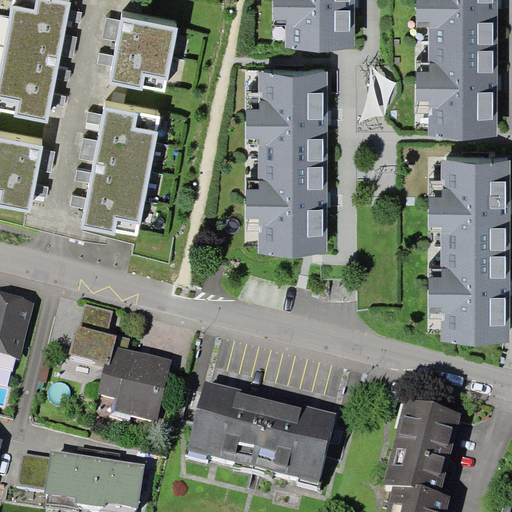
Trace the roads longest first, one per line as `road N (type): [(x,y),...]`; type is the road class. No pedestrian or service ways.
road 1 (residential): [(0,256),(511,388)]
road 2 (track): [(169,298),(237,0)]
